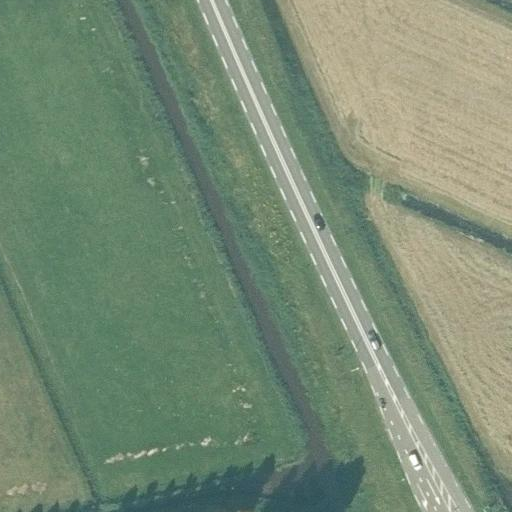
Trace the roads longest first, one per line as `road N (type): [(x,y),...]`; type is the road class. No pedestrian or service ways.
road 1 (primary): [(356,320),(212,0)]
road 2 (primary): [(460,511),(356,320)]
road 3 (primary): [(356,320),(432,511)]
